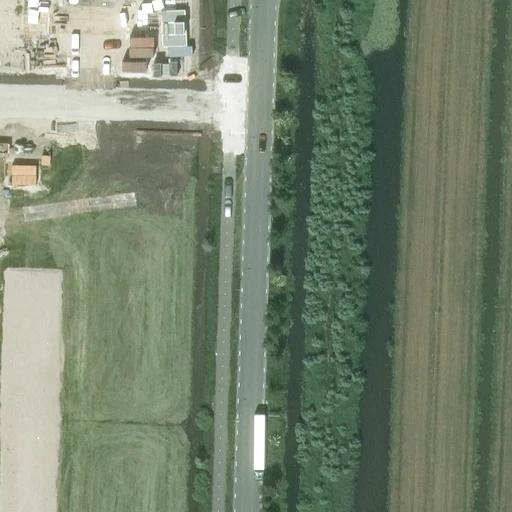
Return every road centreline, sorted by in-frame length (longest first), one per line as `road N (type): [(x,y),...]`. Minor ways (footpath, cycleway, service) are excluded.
road 1 (tertiary): [(244,511),(256,104)]
road 2 (unclassified): [(256,104),(0,95)]
